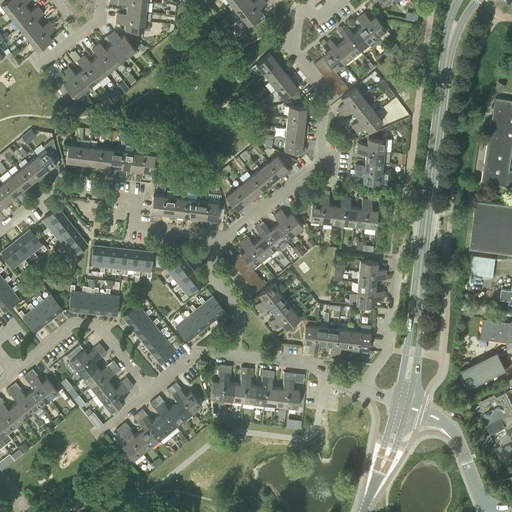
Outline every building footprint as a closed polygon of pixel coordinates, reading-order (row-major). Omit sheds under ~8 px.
[(4,0),(1,2),(0,3),(0,4),(6,12),(20,0),(4,0)] [(28,0),(20,0),(6,12),(12,19),(27,7),(24,3),(28,0)] [(146,1),(135,0),(117,0),(117,3),(126,4),(126,9),(145,11),(146,1)] [(230,0),(229,1),(235,9),(245,0),(230,0)] [(252,0),(245,0),(235,9),(241,16),(261,0),(253,0),(253,1),(252,0)] [(266,2),(264,0),(261,0),(241,16),(247,24),(262,12),(259,8),(266,2)] [(27,7),(12,19),(18,27),(40,9),(37,6),(30,11),(27,7)] [(43,13),(40,9),(18,27),(24,34),(39,22),(36,18),(43,13)] [(116,13),(116,17),(144,20),(145,11),(126,9),(125,13),(116,13)] [(375,15),(370,19),(364,12),(360,15),(377,36),(386,29),(375,15)] [(381,41),(377,36),(360,15),(356,18),(362,25),(357,29),(368,43),(372,48),(381,41)] [(144,20),(116,17),(115,22),(124,23),(124,28),(143,30),(144,20)] [(39,22),(24,34),(30,42),(52,24),(49,20),(42,26),(39,22)] [(52,24),(30,42),(36,50),(51,38),(48,34),(55,28),(52,24)] [(343,28),(340,25),(339,26),(339,27),(341,30),(339,32),(345,39),(340,42),(351,56),(360,50),(343,28)] [(347,25),(343,28),(360,50),(368,43),(357,29),(353,32),(347,25)] [(113,30),(110,33),(127,55),(135,49),(123,34),(119,38),(113,30)] [(127,55),(110,33),(106,36),(111,44),(108,46),(120,61),(127,55)] [(326,42),(324,39),(320,41),(323,45),(322,45),(327,52),(323,56),(326,61),(330,65),(333,69),(334,70),(343,63),(326,42)] [(330,39),(326,42),(343,63),(351,56),(340,42),(335,46),(330,39)] [(108,46),(104,50),(98,42),(95,45),(112,67),(120,61),(108,46)] [(145,46),(140,43),(137,47),(142,51),(145,46)] [(390,54),(398,48),(395,43),(387,49),(390,54)] [(112,67),(95,45),(91,48),(97,55),(93,58),(105,73),(112,67)] [(272,50),(269,52),(255,63),(263,72),(277,61),(272,56),(275,53),(272,50)] [(93,58),(89,61),(83,54),(79,57),(97,79),(105,73),(93,58)] [(14,55),(9,59),(15,67),(20,62),(14,55)] [(326,61),(323,56),(313,64),(317,68),(326,61)] [(97,79),(79,57),(76,60),(82,67),(78,70),(90,85),(97,79)] [(281,66),(277,61),(263,72),(269,81),(286,67),(284,64),(281,66)] [(326,61),(317,68),(320,72),(330,65),(326,61)] [(330,65),(320,72),(324,77),(333,69),(330,65)] [(90,85),(78,70),(74,73),(68,66),(64,69),(82,91),(90,85)] [(286,67),(269,81),(276,89),(290,78),(286,73),(289,70),(286,67)] [(82,91),(64,69),(61,72),(66,79),(62,83),(74,97),(82,91)] [(337,74),(334,70),(333,69),(324,77),(327,81),(337,74)] [(337,74),(327,81),(331,86),(340,78),(337,74)] [(290,78),(276,89),(283,98),(300,84),(297,81),(294,83),(290,78)] [(340,78),(331,86),(335,90),(344,83),(340,78)] [(122,81),(116,86),(121,94),(128,89),(122,81)] [(344,83),(335,90),(338,95),(348,87),(344,83)] [(341,97),(344,102),(337,107),(340,111),(362,94),(355,86),(341,97)] [(113,99),(114,100),(121,94),(116,89),(109,94),(113,99)] [(362,94),(340,111),(344,115),(351,110),(354,114),(368,103),(362,94)] [(511,101),(511,99),(495,97),(491,117),(490,117),(481,182),(511,186),(511,169),(509,169),(511,148),(511,145),(511,138),(511,101)] [(354,114),(358,119),(351,125),(354,128),(375,112),(368,103),(354,114)] [(288,105),(287,116),(305,118),(305,111),(309,112),(310,107),(288,105)] [(382,120),(375,112),(354,128),(357,132),(364,127),(368,132),(382,120)] [(287,116),(286,127),(307,129),(308,125),(304,125),(305,118),(287,116)] [(407,130),(403,125),(398,129),(402,133),(407,130)] [(307,129),(286,127),(285,138),(302,140),(303,133),(307,133),(307,129)] [(25,133),(21,136),(24,139),(26,142),(30,139),(25,133)] [(45,148),(36,155),(47,169),(53,165),(55,168),(59,165),(52,157),(56,154),(52,137),(43,145),(45,148)] [(111,148),(108,170),(112,171),(113,167),(119,168),(122,143),(125,143),(125,138),(121,137),(121,143),(120,150),(111,148)] [(357,143),(357,148),(384,151),(385,139),(367,137),(366,144),(357,143)] [(302,140),(285,138),(283,149),(305,151),(306,146),(302,146),(302,140)] [(68,143),(65,161),(65,165),(70,166),(70,162),(77,162),(79,145),(68,143)] [(122,143),(119,168),(126,168),(126,172),(130,173),(132,151),(124,150),(125,143),(122,143)] [(79,145),(77,162),(83,163),(83,167),(87,168),(90,146),(79,145)] [(9,146),(4,150),(9,156),(14,152),(9,146)] [(90,146),(87,168),(91,168),(92,164),(98,165),(100,147),(90,146)] [(111,148),(100,147),(98,165),(105,166),(104,170),(108,170),(111,148)] [(384,151),(357,148),(356,153),(365,154),(365,159),(383,161),(384,151)] [(132,151),(130,173),(134,173),(134,169),(141,170),(143,152),(132,151)] [(154,154),(143,152),(141,170),(147,171),(147,175),(152,175),(154,154)] [(277,154),(268,161),(279,175),(284,171),(287,174),(290,171),(277,154)] [(36,155),(28,162),(41,179),(45,176),(42,173),(47,169),(36,155)] [(355,164),(354,169),(381,172),(383,161),(365,159),(364,165),(355,164)] [(268,161),(259,168),(273,185),(276,183),(274,179),(279,175),(268,161)] [(41,179),(28,162),(19,168),(31,182),(36,178),(38,181),(41,179)] [(19,168),(11,175),(25,192),(28,190),(25,186),(31,182),(19,168)] [(259,168),(251,175),(262,189),(267,185),(270,188),(273,185),(259,168)] [(381,172),(354,169),(354,174),(363,175),(362,181),(380,183),(381,172)] [(186,180),(186,175),(177,174),(176,184),(185,185),(185,186),(189,186),(189,181),(186,180)] [(11,175),(3,182),(14,196),(19,192),(21,195),(25,192),(11,175)] [(262,189),(251,175),(242,182),(256,199),(260,196),(257,193),(262,189)] [(14,196),(3,182),(0,183),(0,195),(8,206),(11,203),(9,200),(14,196)] [(242,182),(234,188),(245,202),(251,198),(253,201),(256,199),(242,182)] [(185,198),(183,216),(190,216),(189,220),(194,221),(196,199),(188,198),(189,187),(187,186),(185,198)] [(245,202),(234,188),(225,195),(239,212),(242,210),(240,207),(245,202)] [(319,193),(318,202),(312,202),(310,220),(321,221),(324,194),(319,193)] [(152,194),(150,212),(150,216),(154,216),(155,212),(161,213),(164,195),(152,194)] [(324,194),(321,221),(332,222),(333,204),(328,203),(329,194),(324,194)] [(174,196),(164,195),(161,213),(168,214),(168,218),(172,218),(174,196)] [(205,200),(196,199),(194,221),(197,221),(198,217),(205,218),(207,197),(207,196),(205,195),(205,200)] [(366,198),(364,226),(375,227),(377,209),(371,208),(372,195),(368,195),(367,198),(366,198)] [(174,196),(172,218),(176,219),(176,215),(183,216),(185,198),(174,196)] [(340,205),(333,204),(332,222),(342,223),(345,196),(341,196),(340,205)] [(345,196),(342,223),(353,224),(355,206),(349,206),(350,197),(345,196)] [(207,197),(205,218),(211,219),(211,223),(216,224),(218,198),(207,197)] [(361,207),(355,206),(353,224),(364,226),(366,198),(362,198),(361,207)] [(511,203),(475,199),(469,247),(511,252),(511,203)] [(307,209),(303,203),(297,208),(301,214),(307,209)] [(49,228),(65,216),(57,207),(42,219),(48,226),(43,230),(45,233),(50,229),(49,228)] [(232,207),(226,211),(229,215),(235,210),(232,207)] [(281,209),(277,212),(294,233),(303,226),(292,212),(286,216),(281,209)] [(294,233),(277,212),(273,215),(279,222),(274,225),(286,240),(294,233)] [(65,216),(49,228),(50,229),(55,235),(50,239),(53,242),(57,238),(57,237),(72,225),(65,216)] [(264,222),(260,225),(277,246),(286,240),(274,225),(270,229),(264,222)] [(79,235),(72,225),(57,237),(57,238),(62,244),(58,248),(60,251),(65,248),(64,247),(79,235)] [(277,246),(260,225),(256,228),(262,235),(258,239),(269,253),(277,246)] [(42,243),(41,244),(29,229),(20,236),(32,251),(33,250),(39,245),(43,250),(46,248),(42,243)] [(87,244),(79,235),(64,247),(65,248),(70,254),(65,258),(67,261),(72,257),(72,256),(87,244)] [(258,239),(253,243),(247,235),(243,238),(260,260),(269,253),(258,239)] [(20,236),(11,244),(23,259),(24,258),(30,253),(34,258),(37,255),(33,250),(32,251),(20,236)] [(243,238),(239,242),(245,249),(240,253),(244,257),(247,262),(251,266),(251,267),(260,260),(243,238)] [(23,259),(11,244),(1,251),(13,266),(21,260),(24,265),(27,263),(24,258),(23,259)] [(103,265),(105,246),(93,245),(91,264),(96,265),(95,271),(95,275),(103,276),(104,266),(103,265)] [(105,246),(103,265),(104,266),(112,266),(111,273),(115,273),(116,267),(114,267),(117,248),(105,246)] [(128,249),(117,248),(114,267),(116,267),(124,268),(123,274),(127,275),(127,268),(126,268),(128,249)] [(140,250),(128,249),(126,268),(127,268),(135,269),(134,275),(138,276),(139,270),(138,269),(140,250)] [(140,250),(138,269),(139,270),(147,270),(146,277),(145,276),(144,285),(151,285),(152,277),(150,277),(151,271),(150,271),(152,251),(140,250)] [(244,257),(240,253),(230,260),(234,265),(244,257)] [(473,253),(471,272),(494,274),(496,256),(473,253)] [(172,276),(187,264),(180,255),(165,267),(170,274),(165,278),(168,281),(173,277),(172,276)] [(244,257),(234,265),(237,269),(247,262),(244,257)] [(336,260),(335,267),(343,268),(344,261),(336,260)] [(360,260),(358,271),(386,274),(386,269),(377,268),(377,262),(360,260)] [(251,266),(247,262),(237,269),(241,274),(251,266)] [(195,273),(187,264),(172,276),(173,277),(178,283),(173,287),(175,290),(180,286),(180,285),(195,273)] [(251,266),(241,274),(244,278),(254,270),(251,267),(251,266)] [(257,275),(254,270),(244,278),(248,282),(257,275)] [(386,274),(358,271),(357,282),(375,284),(376,277),(385,278),(386,274)] [(180,285),(180,286),(185,292),(180,296),(183,299),(188,295),(187,295),(202,283),(195,273),(180,285)] [(3,279),(4,280),(0,283),(0,298),(11,289),(10,288),(5,282),(10,278),(7,275),(3,279)] [(261,279),(257,275),(248,282),(251,287),(261,279)] [(511,299),(511,278),(511,288),(500,287),(499,297),(511,299)] [(265,284),(261,279),(251,287),(255,292),(265,284)] [(258,294),(261,298),(254,304),(258,308),(279,291),(272,282),(258,294)] [(375,284),(357,282),(356,292),(383,295),(384,291),(374,290),(375,284)] [(70,290),(71,290),(69,310),(81,311),(83,292),(81,292),(74,291),(74,285),(71,284),(70,290)] [(10,288),(11,289),(0,298),(0,306),(4,311),(19,299),(13,291),(17,288),(15,285),(10,288)] [(83,292),(81,311),(92,312),(94,293),(93,293),(85,292),(86,286),(82,285),(81,292),(83,292)] [(93,293),(94,293),(92,312),(104,313),(106,294),(105,294),(97,293),(97,287),(94,286),(93,293)] [(106,294),(104,313),(116,315),(118,296),(109,294),(109,288),(106,288),(105,294),(106,294)] [(285,299),(279,291),(258,308),(261,312),(268,306),(271,311),(285,299)] [(383,295),(356,292),(355,304),(373,306),(373,299),(383,300),(383,295)] [(51,294),(43,300),(39,294),(36,297),(40,302),(41,301),(53,316),(63,309),(51,294)] [(212,295),(205,301),(201,296),(198,299),(202,303),(203,303),(215,318),(224,310),(212,295)] [(145,313),(144,312),(139,305),(143,301),(141,299),(137,303),(122,316),(129,325),(145,313)] [(271,311),(275,315),(268,321),(271,325),(292,308),(285,299),(271,311)] [(41,301),(40,302),(34,307),(30,302),(27,304),(31,309),(32,309),(44,324),(53,316),(41,301)] [(203,303),(202,303),(196,308),(192,304),(189,306),(193,311),(193,310),(206,325),(215,318),(203,303)] [(144,312),(145,313),(129,325),(137,334),(152,322),(151,321),(146,315),(151,311),(154,308),(152,306),(144,312)] [(299,317),(292,308),(271,325),(274,329),(281,323),(285,328),(299,317)] [(32,309),(31,309),(25,315),(20,309),(17,312),(22,317),(22,316),(34,331),(44,324),(32,309)] [(193,310),(193,311),(186,316),(183,311),(180,313),(183,318),(184,317),(196,333),(206,325),(193,310)] [(337,328),(338,323),(327,322),(328,312),(324,312),(323,322),(327,323),(327,326),(324,344),(330,345),(329,354),(334,355),(337,328)] [(151,321),(152,322),(137,334),(144,344),(159,331),(158,330),(154,325),(159,321),(162,319),(159,315),(151,321)] [(177,323),(174,319),(175,318),(173,316),(169,319),(174,325),(175,325),(187,340),(196,333),(184,317),(183,318),(177,323)] [(511,339),(511,319),(510,322),(482,318),(480,338),(508,342),(508,339),(511,339)] [(316,325),(316,320),(303,319),(302,325),(305,325),(303,342),(309,343),(308,352),(313,352),(316,325)] [(158,330),(159,331),(144,344),(151,353),(167,341),(166,340),(161,334),(166,330),(167,330),(170,328),(167,324),(164,327),(163,326),(158,330)] [(327,326),(316,325),(313,352),(318,353),(318,344),(324,344),(327,326)] [(348,329),(337,328),(334,355),(339,355),(340,346),(346,347),(348,329)] [(348,329),(346,347),(347,347),(348,350),(351,352),(351,356),(355,357),(359,330),(348,329)] [(359,330),(355,357),(360,357),(361,349),(368,349),(370,331),(359,330)] [(166,340),(167,341),(151,353),(159,362),(174,350),(168,343),(173,339),(171,336),(166,340)] [(79,343),(65,355),(69,360),(76,368),(103,347),(99,343),(89,351),(89,352),(87,353),(83,348),(79,343)] [(103,347),(76,368),(83,377),(97,366),(93,361),(96,359),(96,360),(106,352),(103,347)] [(469,387),(506,369),(497,351),(460,369),(469,387)] [(101,370),(97,366),(83,377),(90,385),(116,364),(113,359),(102,368),(103,368),(101,370)] [(116,364),(90,385),(96,394),(110,383),(107,378),(109,376),(110,377),(120,369),(116,364)] [(218,377),(218,380),(212,379),(210,397),(221,398),(225,364),(219,364),(217,377),(218,377)] [(231,365),(225,364),(221,398),(232,399),(234,382),(228,381),(228,378),(229,378),(231,365)] [(234,382),(232,399),(242,401),(246,367),(240,366),(239,380),(240,380),(239,382),(234,382)] [(252,368),(246,367),(242,401),(253,402),(255,384),(250,384),(250,381),(251,381),(252,368)] [(27,372),(49,399),(57,392),(46,377),(41,381),(39,379),(40,379),(32,368),(27,372)] [(255,384),(253,402),(264,403),(268,369),(262,369),(260,382),(261,382),(261,385),(255,384)] [(268,369),(264,403),(275,404),(277,387),(271,386),(271,383),(272,383),(274,370),(268,369)] [(277,387),(275,404),(286,406),(290,371),(284,371),(282,384),(283,384),(283,387),(277,387)] [(290,371),(286,406),(297,407),(299,389),(293,388),(293,385),(294,386),(296,372),(290,371)] [(49,399),(27,372),(23,375),(31,386),(32,385),(34,388),(29,391),(40,405),(49,399)] [(114,387),(110,383),(96,394),(103,402),(130,381),(126,376),(116,385),(114,387)] [(133,386),(130,381),(103,402),(110,411),(124,400),(120,395),(122,393),(123,394),(133,386)] [(175,381),(171,385),(192,411),(201,404),(200,403),(197,400),(190,390),(185,394),(184,392),(175,381)] [(40,405),(29,391),(25,395),(23,393),(24,392),(15,382),(11,385),(32,412),(40,405)] [(32,412),(11,385),(6,389),(14,400),(15,399),(17,401),(12,405),(23,419),(32,412)] [(192,411),(171,385),(166,389),(175,399),(175,398),(177,401),(172,404),(184,418),(192,411)] [(73,395),(81,405),(85,401),(78,392),(73,395)] [(511,405),(506,392),(483,404),(486,411),(483,413),(487,420),(485,421),(491,433),(504,426),(505,429),(511,425),(511,405)] [(159,395),(154,398),(175,425),(184,418),(172,404),(168,408),(166,406),(167,405),(159,395)] [(12,405),(8,408),(6,406),(7,406),(0,397),(0,406),(15,425),(23,419),(12,405)] [(175,425),(154,398),(149,402),(158,412),(159,412),(160,414),(156,418),(167,431),(175,425)] [(15,425),(0,406),(0,424),(6,432),(15,425)] [(142,408),(137,412),(158,438),(167,431),(156,418),(151,421),(149,419),(150,419),(142,408)] [(158,438),(137,412),(132,415),(141,426),(142,425),(143,427),(139,431),(150,445),(158,438)] [(150,445),(139,431),(134,435),(133,432),(125,422),(120,425),(141,452),(150,445)] [(141,452),(120,425),(116,429),(124,439),(125,439),(126,441),(121,445),(133,459),(141,452)] [(22,452),(29,447),(25,443),(19,448),(22,452)] [(127,463),(131,460),(124,452),(121,455),(120,455),(127,463)] [(13,460),(9,455),(3,459),(7,465),(8,464),(13,460)] [(507,478),(502,480),(502,481),(504,486),(507,484),(510,483),(507,478)]
